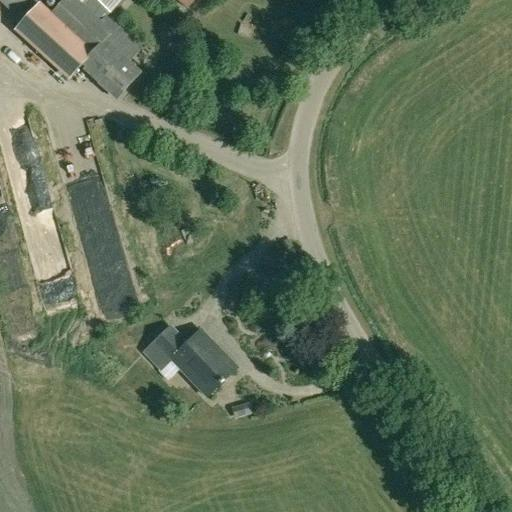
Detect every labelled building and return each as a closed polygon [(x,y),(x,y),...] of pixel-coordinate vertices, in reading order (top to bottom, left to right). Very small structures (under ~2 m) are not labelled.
[(0,0),(0,1),(14,14),(27,0),(0,0)] [(142,74),(106,41),(114,32),(77,0),(65,0),(52,13),(41,3),(14,32),(70,81),(81,69),(117,101),(142,74)] [(95,0),(109,12),(120,0),(95,0)] [(175,0),(186,10),(195,0),(175,0)] [(94,163),(101,161),(96,138),(88,140),(94,163)] [(112,312),(140,304),(115,215),(86,223),(112,312)] [(145,353),(162,371),(172,361),(209,398),(238,369),(201,331),(187,344),(171,328),(145,353)] [(240,419),(254,414),(250,403),(236,407),(240,419)]
